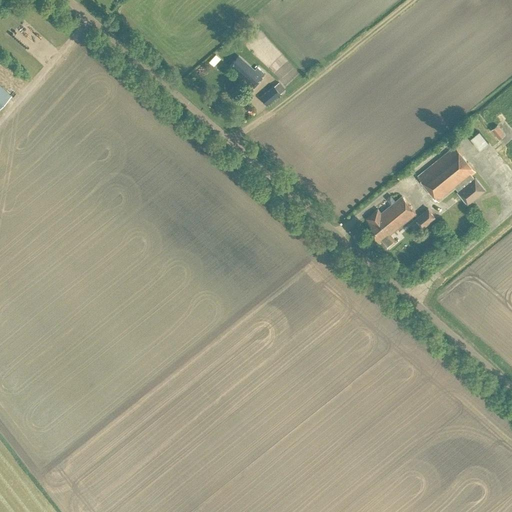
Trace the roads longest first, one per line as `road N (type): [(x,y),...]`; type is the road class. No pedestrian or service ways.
road 1 (unclassified): [(511,383),(71,0)]
road 2 (unknown): [(231,137),(409,0)]
